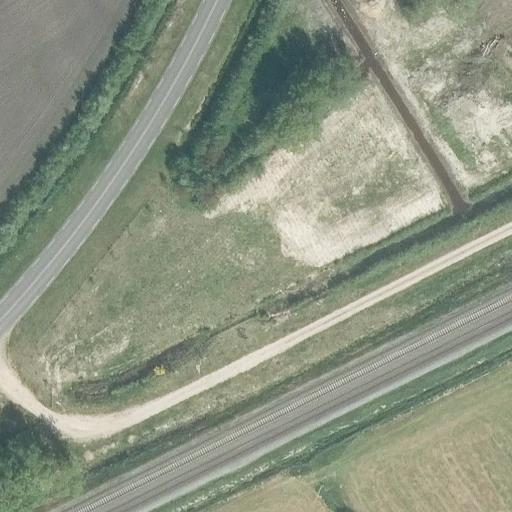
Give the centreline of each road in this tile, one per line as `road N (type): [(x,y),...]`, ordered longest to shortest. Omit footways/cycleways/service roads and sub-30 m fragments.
road 1 (track): [(0,377),(79,422),(118,419),(511,229)]
road 2 (tertiary): [(216,0),(108,189),(0,320)]
